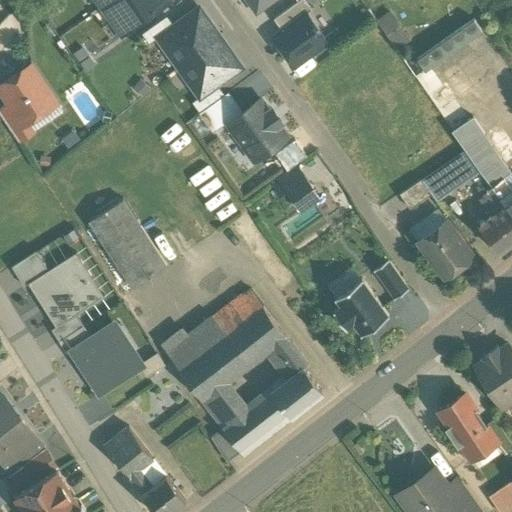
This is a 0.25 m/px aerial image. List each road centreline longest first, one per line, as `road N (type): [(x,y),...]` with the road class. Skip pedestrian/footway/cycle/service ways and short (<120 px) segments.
road 1 (residential): [(218,0),(454,327)]
road 2 (tertiary): [(454,327),(216,511)]
road 3 (residential): [(130,511),(0,309)]
